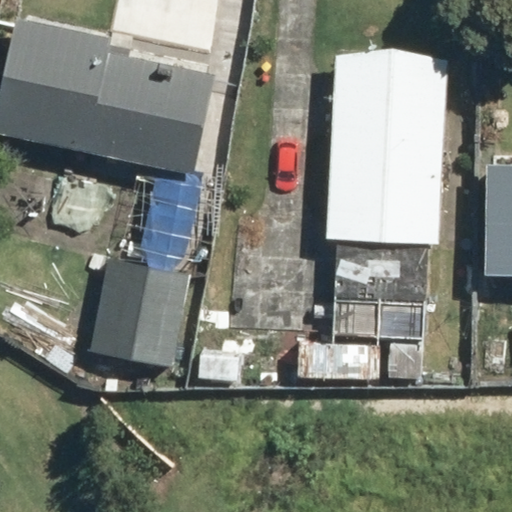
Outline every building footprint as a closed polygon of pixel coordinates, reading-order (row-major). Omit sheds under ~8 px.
[(22,0),(0,97),(0,118),(199,163),(222,63),(114,39),(118,22),(22,0)] [(460,48),(347,45),(341,230),(452,233),(460,48)] [(511,156),(498,157),(496,268),(511,268),(511,156)] [(349,245),(345,333),(305,331),(303,372),(428,378),(429,336),(439,337),(443,249),(349,245)] [(187,359),(193,263),(106,257),(100,354),(187,359)]
